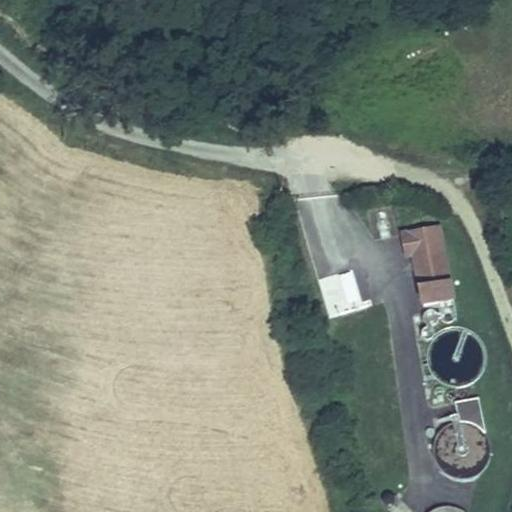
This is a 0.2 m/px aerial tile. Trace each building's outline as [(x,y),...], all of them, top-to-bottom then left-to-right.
[(414,254),(424,306),(453,301),(439,227),(410,233),(414,254)] [(407,255),(414,254),(410,233),(403,234),(407,255)] [(453,321),(455,315),(452,309),(448,307),(443,309),(440,315),(443,321),(448,323),(453,321)] [(438,324),(440,319),(438,314),(432,311),(427,313),(424,319),(426,324),(432,326),(438,324)] [(432,339),(434,334),(433,330),(428,328),(424,330),(422,334),(424,339),(428,341),(432,339)] [(482,366),(484,357),(480,342),(474,335),(466,330),(456,328),(446,330),(434,338),(429,347),(428,357),(429,366),(434,375),(442,381),(456,385),(466,383),(474,378),(482,366)] [(439,398),(440,395),(439,392),(436,391),(433,392),(432,395),(433,398),(436,399),(439,398)] [(456,398),(457,395),(455,392),(452,391),(450,392),(448,395),(449,398),(452,400),(456,398)] [(484,431),(485,433),(478,398),(455,403),(459,422),(462,421),(467,422),(472,423),(476,425),(480,428),(484,431)] [(487,464),(491,450),(489,440),(484,431),(480,428),(476,425),(472,423),(467,422),(462,421),(453,423),(444,428),(436,440),(434,455),(438,464),(444,471),(453,476),(462,478),(476,474),(487,464)]
